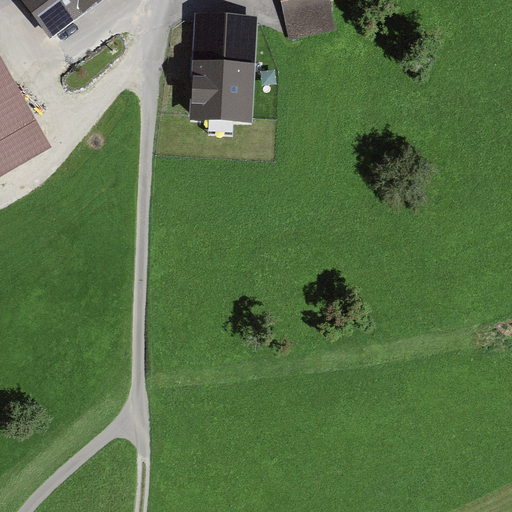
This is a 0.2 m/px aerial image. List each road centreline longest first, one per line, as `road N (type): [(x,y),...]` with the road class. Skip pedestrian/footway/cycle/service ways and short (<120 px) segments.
road 1 (track): [(148,60),(138,418)]
road 2 (track): [(138,418),(64,472),(28,511)]
